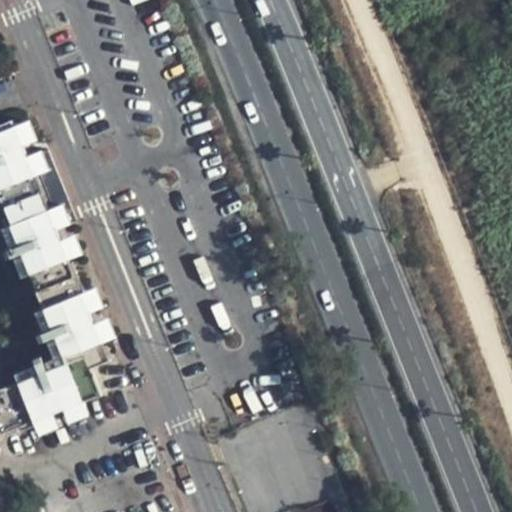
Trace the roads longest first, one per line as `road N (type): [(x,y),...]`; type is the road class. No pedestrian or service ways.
road 1 (secondary): [(208,0),(420,511)]
road 2 (residential): [(12,0),(220,511)]
road 3 (secondary): [(475,511),(269,0)]
